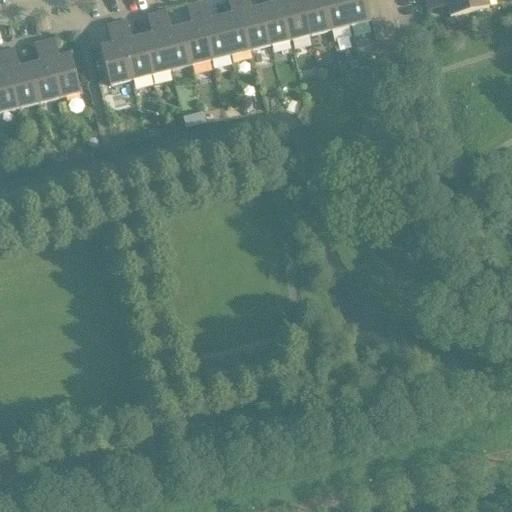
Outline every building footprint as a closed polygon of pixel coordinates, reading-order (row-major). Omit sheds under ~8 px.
[(226,0),(231,17),(220,19),(230,58),(250,53),(237,0),(226,0)] [(247,0),(237,0),(250,53),(270,48),(260,9),(250,12),(247,0)] [(268,0),(270,7),(260,9),(270,48),(290,43),(279,0),(268,0)] [(289,0),(279,0),(290,43),(310,38),(300,0),(297,0),(290,2),(289,0)] [(300,0),(310,38),(330,33),(321,0),(300,0)] [(321,0),(330,33),(349,28),(342,0),(321,0)] [(342,0),(349,28),(370,23),(364,0),(342,0)] [(486,0),(435,0),(426,3),(428,12),(447,8),(449,19),(488,9),(486,0)] [(205,3),(196,6),(210,63),(230,58),(220,19),(210,22),(205,3)] [(190,27),(180,29),(190,68),(210,63),(196,6),(186,8),(190,27)] [(166,13),(156,15),(171,73),(190,68),(180,29),(171,32),(166,13)] [(151,37),(141,39),(151,78),(171,73),(156,15),(146,18),(151,37)] [(126,23),(116,25),(131,83),(151,78),(141,39),(131,42),(126,23)] [(100,49),(110,88),(131,83),(116,25),(107,28),(111,46),(100,49)] [(54,41),(44,44),(58,101),(79,96),(69,57),(58,60),(54,41)] [(39,65),(29,67),(38,106),(58,101),(44,44),(34,46),(39,65)] [(14,51),(4,54),(19,111),(38,106),(29,67),(19,70),(14,51)] [(0,115),(19,111),(4,54),(0,54),(0,115)]
